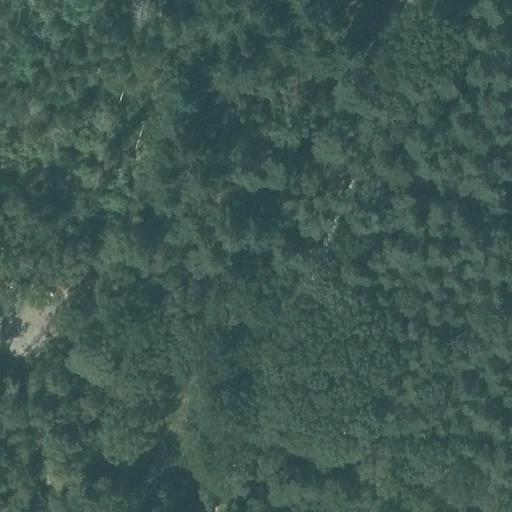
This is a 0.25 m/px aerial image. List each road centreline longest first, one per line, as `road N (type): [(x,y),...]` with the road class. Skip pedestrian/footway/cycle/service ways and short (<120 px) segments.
road 1 (unclassified): [(281,339),(407,0)]
road 2 (unclassified): [(0,300),(69,312),(96,301),(126,304),(281,339)]
road 3 (track): [(494,511),(257,404)]
road 4 (unclassified): [(223,496),(281,339)]
